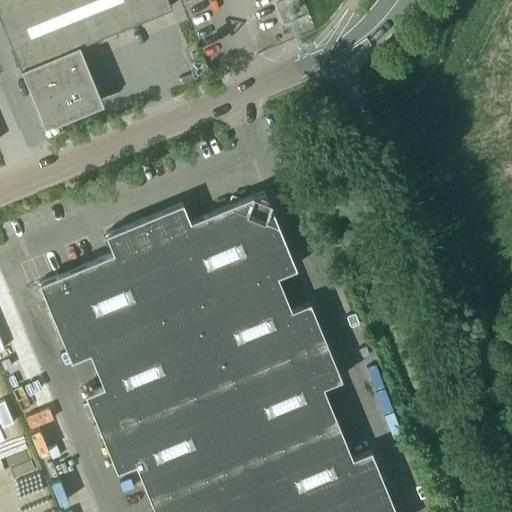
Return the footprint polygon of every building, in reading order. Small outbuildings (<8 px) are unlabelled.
[(78,44),(95,37),(171,6),(168,0),(0,0),(0,16),(45,124),(102,101),(78,44)] [(145,326),(182,310),(275,272),(293,265),(262,190),(189,220),(181,201),(106,232),(114,251),(145,326)] [(71,356),(89,349),(145,326),(114,251),(40,281),(71,356)] [(408,269),(404,260),(394,264),(398,274),(408,269)] [(182,310),(213,384),(324,338),(309,300),(290,308),(275,272),(182,310)] [(101,430),(213,384),(182,310),(145,326),(89,349),(104,384),(85,392),(101,430)] [(243,458),(336,420),(321,383),(340,375),(324,338),(213,384),(243,458)] [(135,460),(150,496),(243,458),(213,384),(101,430),(116,468),(135,460)] [(243,458),(265,511),(322,511),(385,486),(370,449),(351,456),(336,420),(243,458)] [(265,511),(243,458),(150,496),(156,511),(265,511)] [(322,511),(396,511),(385,486),(322,511)]
